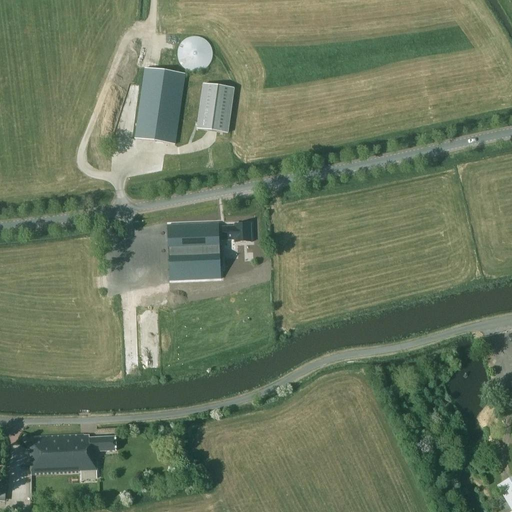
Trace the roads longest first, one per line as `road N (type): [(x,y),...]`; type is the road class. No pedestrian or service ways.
road 1 (unclassified): [(0,420),(108,419),(214,406),(330,358),(511,317)]
road 2 (secondary): [(0,226),(511,132)]
